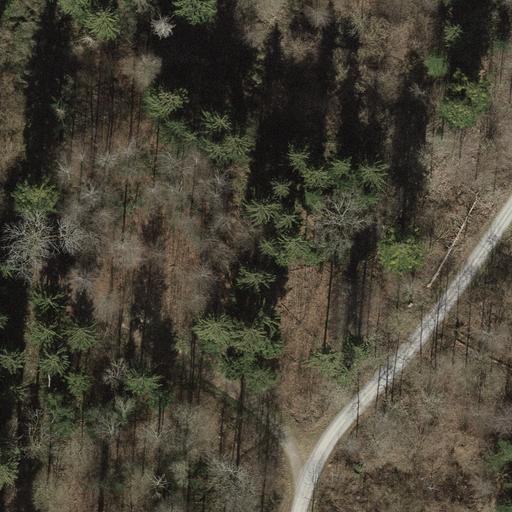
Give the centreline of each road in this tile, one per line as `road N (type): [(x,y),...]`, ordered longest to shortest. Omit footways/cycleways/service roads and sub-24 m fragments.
road 1 (track): [(303,502),(289,445),(264,413),(64,291),(0,242)]
road 2 (track): [(300,511),(334,434),(439,311),(511,207)]
